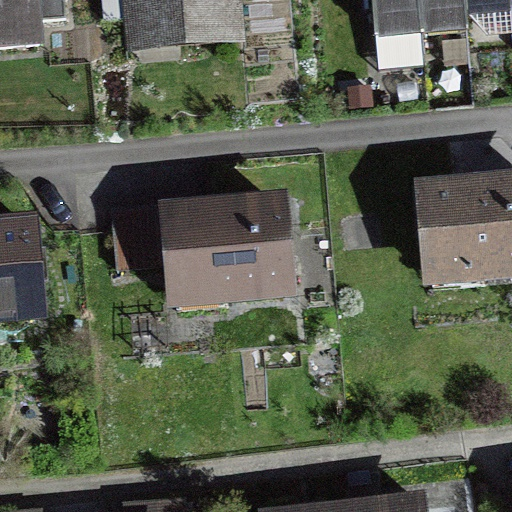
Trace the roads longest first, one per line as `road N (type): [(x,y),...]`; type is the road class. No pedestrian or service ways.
road 1 (unknown): [(0,492),(167,485),(511,436)]
road 2 (unknown): [(0,180),(511,131)]
